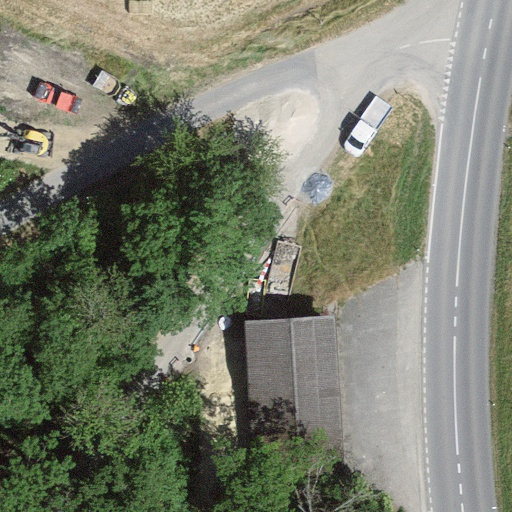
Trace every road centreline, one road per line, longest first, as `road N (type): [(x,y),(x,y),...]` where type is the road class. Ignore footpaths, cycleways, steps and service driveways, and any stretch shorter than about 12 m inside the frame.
road 1 (track): [(345,24),(231,243),(21,511)]
road 2 (track): [(511,2),(345,24),(0,215)]
road 3 (tertiary): [(511,13),(457,296),(473,511)]
